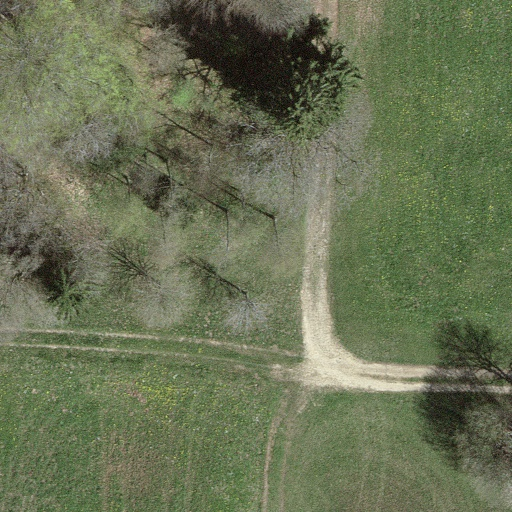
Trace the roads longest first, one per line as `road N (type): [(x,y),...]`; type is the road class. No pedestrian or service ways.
road 1 (track): [(511,382),(335,370),(319,352),(313,320),(322,0)]
road 2 (track): [(335,370),(139,341),(0,335)]
